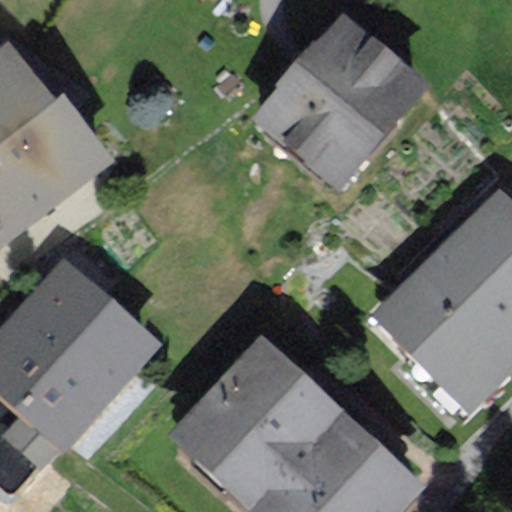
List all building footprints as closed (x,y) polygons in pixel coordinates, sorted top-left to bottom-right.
[(344,32),(254,135),(343,212),(433,109),(344,32)] [(0,270),(114,183),(62,118),(56,123),(7,61),(0,66),(0,270)] [(511,387),(511,220),(497,205),(369,332),(468,431),(511,387)] [(160,362),(64,273),(0,340),(0,409),(62,467),(160,362)] [(419,511),(260,358),(164,456),(222,511),(419,511)]
